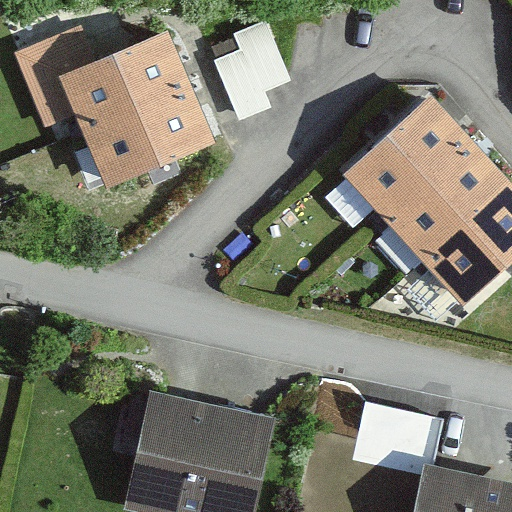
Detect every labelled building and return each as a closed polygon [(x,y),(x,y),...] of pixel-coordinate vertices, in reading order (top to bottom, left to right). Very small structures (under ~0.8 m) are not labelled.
[(239,48),(213,59),(238,120),(271,106),(265,91),(290,81),(266,21),(232,34),(239,48)] [(185,87),(158,34),(92,62),(80,35),(6,68),(32,121),(58,110),(72,136),(185,87)] [(97,199),(210,152),(185,87),(72,136),(97,199)] [(462,148),(422,108),(335,183),(376,228),(462,148)] [(418,271),(505,194),(462,148),(376,228),(418,271)] [(452,310),(511,259),(511,202),(505,194),(418,271),(452,310)] [(252,511),(277,428),(142,403),(115,511),(252,511)] [(407,511),(416,466),(341,453),(330,511),(407,511)] [(511,511),(511,491),(420,474),(410,511),(511,511)]
